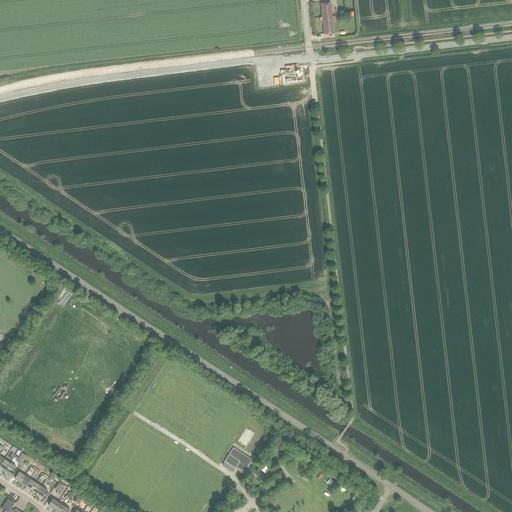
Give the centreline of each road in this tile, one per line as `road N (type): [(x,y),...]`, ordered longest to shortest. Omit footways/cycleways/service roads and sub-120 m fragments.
road 1 (secondary): [(0,230),(392,486)]
road 2 (tertiary): [(304,0),(318,59),(511,38)]
